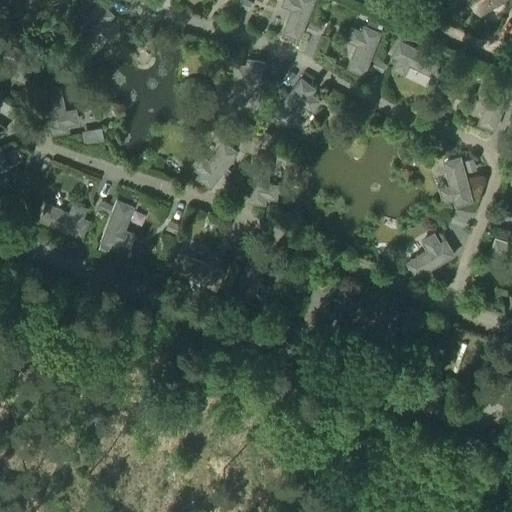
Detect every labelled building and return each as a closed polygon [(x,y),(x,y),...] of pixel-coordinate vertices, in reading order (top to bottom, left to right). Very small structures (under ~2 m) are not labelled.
[(296,0),(285,31),(301,38),(315,0),(296,0)] [(473,0),(482,13),(501,0),(473,0)] [(98,2),(70,36),(84,47),(99,29),(108,36),(118,24),(109,17),(112,13),(98,2)] [(366,26),(349,66),(366,73),(382,33),(366,26)] [(0,37),(0,56),(28,68),(35,51),(0,37)] [(400,40),(392,57),(432,76),(440,59),(400,40)] [(249,59),(241,103),(259,106),(266,62),(249,59)] [(302,78),(276,113),(290,124),(317,89),(302,78)] [(494,81),(480,122),(497,128),(511,87),(494,81)] [(60,86),(42,89),(50,132),(67,129),(60,86)] [(201,152),(191,165),(200,172),(197,175),(211,186),(238,151),(224,140),(209,159),(201,152)] [(253,158),(248,202),(266,204),(271,160),(253,158)] [(462,158),(444,162),(456,205),(473,200),(462,158)] [(115,200),(100,241),(117,247),(132,206),(115,200)] [(46,202),(39,218),(80,234),(87,218),(46,202)] [(428,250),(408,262),(417,278),(455,255),(445,239),(442,242),(436,232),(422,240),(428,250)] [(511,241),(498,237),(492,254),(511,260),(511,241)] [(183,254),(176,271),(217,288),(224,271),(183,254)] [(252,254),(236,294),(252,301),(269,260),(252,254)] [(319,279),(303,320),(320,327),(336,286),(319,279)] [(386,308),(373,351),(391,356),(403,314),(386,308)]
